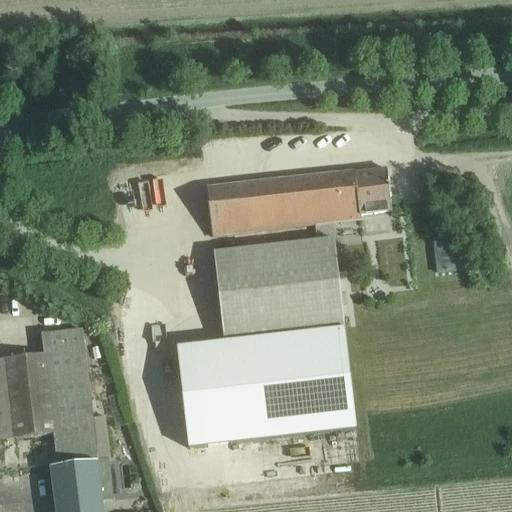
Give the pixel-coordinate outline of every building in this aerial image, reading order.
[(207,190),(210,221),(212,239),(362,223),(362,218),(392,215),(388,173),(356,176),(356,175),(207,190)] [(451,239),(433,241),(438,275),(455,273),(454,265),(460,264),(458,251),(453,252),(451,239)] [(334,242),(213,255),(222,343),(343,330),(334,242)] [(222,343),(176,348),(187,448),(354,430),(343,330),(222,343)] [(42,356),(0,360),(0,441),(52,436),(56,468),(96,463),(80,331),(49,335),(40,336),(42,356)]
